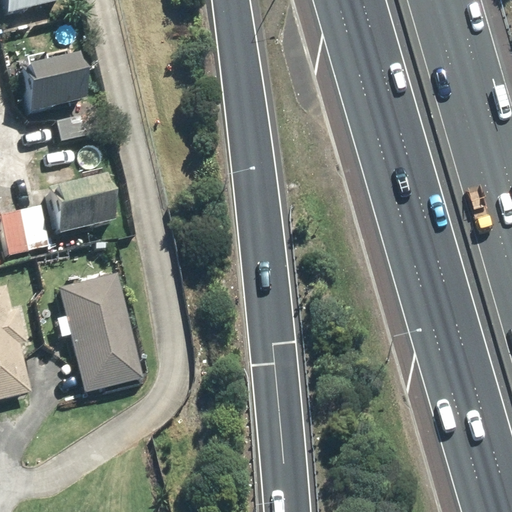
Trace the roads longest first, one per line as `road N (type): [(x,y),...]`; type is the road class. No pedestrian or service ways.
road 1 (motorway): [(511,510),(362,0)]
road 2 (motorway): [(283,511),(274,343),(228,0)]
road 3 (motorway): [(432,0),(511,275)]
